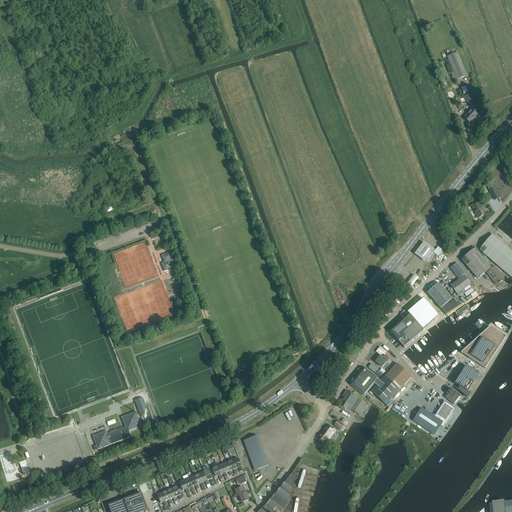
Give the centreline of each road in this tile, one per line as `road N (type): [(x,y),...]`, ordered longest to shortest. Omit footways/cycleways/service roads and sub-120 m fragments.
road 1 (primary): [(297,381),(511,120)]
road 2 (primary): [(41,506),(224,429),(297,381)]
road 3 (unclassified): [(324,405),(380,328),(511,195)]
road 4 (unclassified): [(253,511),(324,405)]
